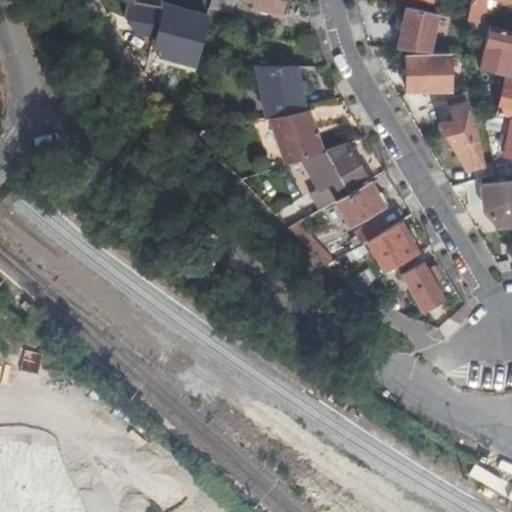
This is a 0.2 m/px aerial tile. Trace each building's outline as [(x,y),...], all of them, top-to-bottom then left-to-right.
[(210,0),(209,7),(213,8),(225,11),(231,12),(233,0),(210,0)] [(241,0),(253,3),(252,8),(279,13),(281,0),(241,0)] [(511,0),(469,0),(465,21),(480,24),(485,0),(500,0),(511,2),(511,0)] [(434,14),(404,7),(395,48),(427,52),(434,14)] [(221,34),(225,11),(213,8),(209,32),(221,34)] [(511,31),(480,24),(465,21),(467,34),(485,38),(478,69),(504,76),(506,76),(511,55),(511,54),(511,31)] [(404,55),(405,92),(446,91),(447,54),(404,55)] [(265,118),(266,118),(303,110),(299,89),(294,67),(254,65),(265,118)] [(294,67),(299,89),(305,88),(300,67),(294,67)] [(511,118),(511,77),(506,76),(504,76),(495,114),(509,118),(511,118)] [(437,123),(444,135),(472,129),(472,127),(469,127),(462,95),(445,100),(448,113),(442,114),(444,122),(437,123)] [(442,114),(448,113),(445,100),(439,101),(442,114)] [(266,118),(283,165),(301,158),(321,151),(309,110),(303,110),(266,118)] [(482,111),(484,126),(490,153),(501,155),(509,118),(495,114),(482,111)] [(511,157),(511,118),(509,118),(501,155),(511,157)] [(472,129),(444,135),(462,168),(480,163),(472,129)] [(318,209),(322,207),(334,199),(367,180),(344,143),(323,150),(321,151),(301,158),(317,188),(308,193),(318,209)] [(495,176),(511,176),(511,161),(492,161),(495,176)] [(479,179),(464,182),(466,203),(481,202),(479,183),(479,179)] [(367,180),(334,199),(349,223),(381,204),(367,180)] [(511,180),(479,183),(481,202),(494,223),(511,221),(511,180)] [(403,233),(416,226),(410,216),(359,246),(364,255),(386,243),(387,245),(377,251),(387,270),(415,254),(403,233)] [(286,229),(324,268),(336,260),(299,221),(286,229)] [(350,263),(364,255),(359,246),(346,254),(350,263)] [(421,264),(401,276),(422,311),(441,299),(421,264)] [(0,511),(119,511),(126,450),(0,435),(0,511)]
